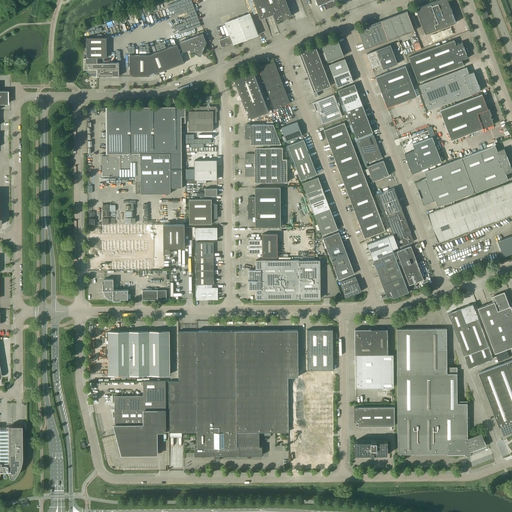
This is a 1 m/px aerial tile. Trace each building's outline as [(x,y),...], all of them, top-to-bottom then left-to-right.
[(253,0),(260,19),(273,14),(276,21),(285,18),(285,19),(286,19),(285,18),(292,15),(285,0),(253,0)] [(338,4),(336,0),(315,0),(318,6),(324,3),(326,9),(338,4)] [(456,22),(447,0),(437,0),(416,8),(425,34),(456,22)] [(385,20),(381,21),(389,40),(414,30),(407,12),(402,14),(402,13),(395,16),(395,17),(385,20)] [(258,34),(250,13),(225,22),(230,35),(219,39),(222,47),(233,42),(233,44),(258,34)] [(389,40),(381,21),(357,30),(365,49),(389,40)] [(202,52),(206,43),(203,33),(179,42),(183,52),(190,49),(191,51),(201,56),(203,52),(202,52)] [(86,57),(83,57),(84,70),(86,71),(89,74),(96,74),(96,76),(119,77),(119,62),(97,62),(97,57),(107,57),(107,38),(86,38),(86,57)] [(344,56),(337,39),(321,45),(328,62),(344,56)] [(463,65),(462,60),(468,58),(462,42),(456,44),(454,40),(408,57),(418,82),(463,65)] [(184,63),(177,44),(149,54),(129,55),(129,73),(132,76),(149,76),(149,74),(154,72),(155,74),(184,63)] [(397,63),(390,44),(366,53),(372,68),(381,64),(383,69),(397,63)] [(330,86),(323,66),(320,59),(315,46),(299,52),(301,59),(315,97),(318,96),(317,91),(330,86)] [(353,81),(349,70),(345,58),(329,64),(338,87),(353,81)] [(290,103),(280,78),(274,62),(258,68),(274,109),(290,103)] [(417,96),(405,65),(375,77),(387,108),(417,96)] [(481,90),(473,71),(469,73),(466,67),(419,85),(428,110),(481,90)] [(268,112),(252,70),(233,77),(249,119),(268,112)] [(372,132),(362,104),(354,84),(338,90),(356,138),(372,132)] [(8,103),(8,91),(1,91),(0,90),(0,103),(1,104),(1,103),(8,103)] [(493,119),(489,108),(488,109),(482,93),(439,109),(451,140),(482,128),(483,128),(494,124),(492,119),(493,119)] [(342,116),(334,95),(313,102),(321,124),(342,116)] [(108,156),(102,156),(102,176),(116,176),(120,176),(120,169),(131,169),(131,162),(136,162),(135,177),(135,181),(136,193),(141,193),(170,193),(170,188),(182,188),(182,171),(183,171),(183,168),(182,168),(181,123),(185,123),(185,106),(179,106),(173,106),(105,107),(106,154),(108,154),(108,156)] [(216,122),(216,106),(193,106),(193,110),(188,111),(188,130),(213,130),(213,122),(216,122)] [(302,135),(297,121),(281,127),(286,141),(302,135)] [(385,230),(365,176),(344,122),(323,130),(364,238),(385,230)] [(281,144),(273,124),(245,124),(245,138),(251,138),(251,144),(281,144)] [(420,134),(421,140),(432,136),(430,131),(420,134)] [(382,157),(374,134),(358,141),(366,163),(382,157)] [(441,162),(432,136),(412,144),(414,150),(404,154),(412,173),(441,162)] [(317,174),(304,139),(288,145),(301,180),(317,174)] [(508,179),(506,173),(511,170),(511,169),(504,148),(497,151),(495,145),(424,171),(426,177),(415,182),(423,204),(435,200),(437,206),(508,179)] [(287,182),(287,164),(287,158),(283,158),(282,147),(255,147),(255,154),(245,154),(245,164),(247,164),(247,166),(245,166),(245,176),(255,176),(255,182),(287,182)] [(217,160),(194,160),(195,179),(217,179),(217,160)] [(389,175),(383,160),(367,166),(373,181),(389,175)] [(337,229),(326,197),(318,177),(302,183),(321,235),(337,229)] [(438,241),(511,213),(511,181),(427,213),(438,241)] [(217,196),(217,188),(216,188),(216,185),(208,185),(208,188),(205,188),(205,196),(217,196)] [(281,226),(280,187),(255,187),(255,197),(248,197),(248,217),(255,217),(255,227),(281,226)] [(411,232),(394,188),(378,194),(393,234),(367,244),(373,260),(394,252),(392,249),(412,242),(412,240),(412,239),(413,239),(411,233),(411,232)] [(217,219),(217,211),(217,204),(211,204),(211,199),(189,199),(189,224),(212,224),(212,219),(217,219)] [(163,267),(163,224),(148,224),(102,225),(102,270),(148,270),(148,269),(157,269),(157,267),(163,267)] [(185,247),(184,224),(163,224),(163,253),(170,253),(170,247),(185,247)] [(217,239),(217,227),(195,227),(195,239),(217,239)] [(354,273),(346,252),(339,232),(323,238),(338,279),(354,273)] [(278,257),(277,234),(262,234),(262,240),(248,240),(249,254),(262,254),(262,257),(278,257)] [(511,235),(498,241),(503,256),(511,252),(511,235)] [(214,284),(213,263),(213,242),(195,242),(196,284),(214,284)] [(423,279),(414,253),(411,245),(396,251),(409,284),(414,282),(415,283),(417,282),(417,281),(423,279)] [(409,292),(394,252),(373,260),(385,291),(387,297),(389,296),(390,297),(392,298),(393,297),(393,298),(409,292)] [(319,288),(319,260),(299,260),(256,260),(256,269),(249,269),(249,289),(256,289),(256,299),(300,298),(320,298),(320,288),(319,288)] [(361,291),(357,281),(355,276),(340,282),(344,291),(343,292),(345,297),(361,291)] [(128,299),(128,289),(113,290),(113,279),(104,279),(104,283),(103,283),(103,290),(104,290),(104,292),(105,293),(105,294),(106,296),(107,297),(109,298),(110,298),(111,299),(113,299),(113,300),(121,300),(120,300),(120,299),(128,299)] [(218,299),(218,287),(196,287),(196,299),(218,299)] [(166,300),(166,290),(142,290),(142,300),(166,300)] [(511,346),(511,308),(511,305),(509,306),(504,292),(495,295),(493,300),(494,301),(478,307),(495,353),(511,346)] [(473,304),(448,313),(464,355),(468,367),(493,358),(489,346),(473,304)] [(457,403),(457,373),(447,373),(447,328),(397,329),(398,454),(465,453),(465,454),(466,454),(470,454),(470,451),(486,445),(481,433),(468,438),(467,403),(457,403)] [(288,431),(288,377),(298,377),(298,329),(236,330),(196,330),(196,331),(178,331),(178,381),(169,381),(169,432),(170,432),(170,436),(182,436),(182,432),(197,432),(197,447),(194,447),(195,455),(214,455),(214,457),(220,457),(220,455),(262,455),(262,446),(259,446),(259,431),(288,431)] [(333,329),(307,329),(307,354),(307,355),(333,354),(333,353),(332,353),(332,352),(333,352),(333,351),(333,329)] [(393,387),(392,354),(388,354),(388,329),(354,329),(355,387),(393,387)] [(170,374),(169,330),(108,331),(108,375),(170,374)] [(333,354),(307,355),(307,370),(331,370),(333,370),(333,358),(333,354)] [(511,359),(478,372),(492,408),(502,436),(501,437),(503,439),(505,437),(507,436),(509,435),(511,433),(511,359)] [(321,370),(300,370),(301,457),(322,457),(321,370)] [(166,432),(165,381),(143,381),(143,385),(143,395),(115,396),(115,424),(122,454),(156,454),(156,434),(156,432),(165,432),(166,432)] [(394,425),(394,406),(354,407),(354,421),(358,421),(358,426),(394,425)] [(0,471),(9,471),(9,474),(9,475),(10,475),(10,476),(11,476),(12,476),(13,475),(15,473),(17,470),(19,466),(20,463),(20,459),(21,456),(20,430),(21,430),(21,425),(19,425),(19,426),(10,426),(9,426),(9,427),(8,427),(8,428),(9,429),(8,429),(8,464),(0,463),(0,471)] [(388,454),(388,440),(355,441),(355,454),(371,454),(371,455),(374,455),(374,454),(388,454)]
